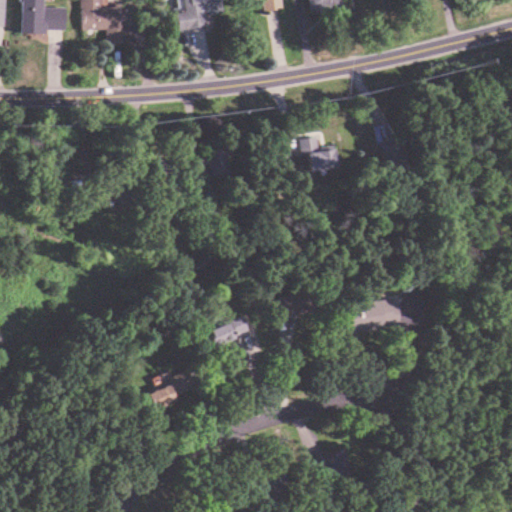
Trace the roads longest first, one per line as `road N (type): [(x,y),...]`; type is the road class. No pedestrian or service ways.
road 1 (residential): [(511,24),(422,49),(221,84),(0,94)]
road 2 (residential): [(337,398),(150,466),(118,511)]
